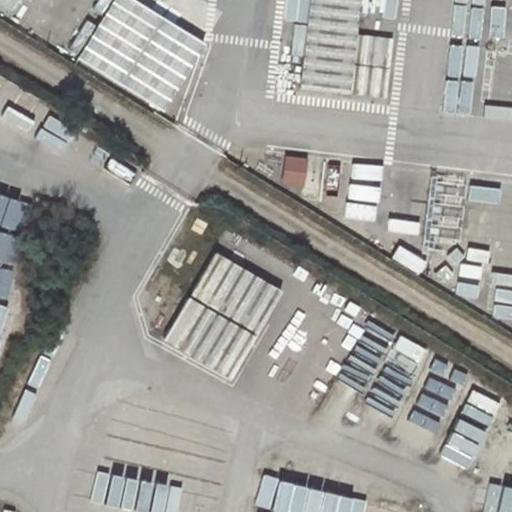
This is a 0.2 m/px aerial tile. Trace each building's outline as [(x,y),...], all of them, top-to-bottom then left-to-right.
[(125,0),(118,0),(80,62),(166,115),(206,50),(125,0)] [(302,0),(298,54),(276,51),(273,82),(349,89),(349,92),(380,95),(386,36),(351,33),(354,0),(302,0)] [(207,250),(159,340),(228,377),(276,287),(207,250)] [(511,511),(511,489),(504,488),(499,511),(511,511)] [(312,511),(332,511),(337,493),(318,489),(312,511)] [(351,511),(417,511),(356,496),(351,511)]
